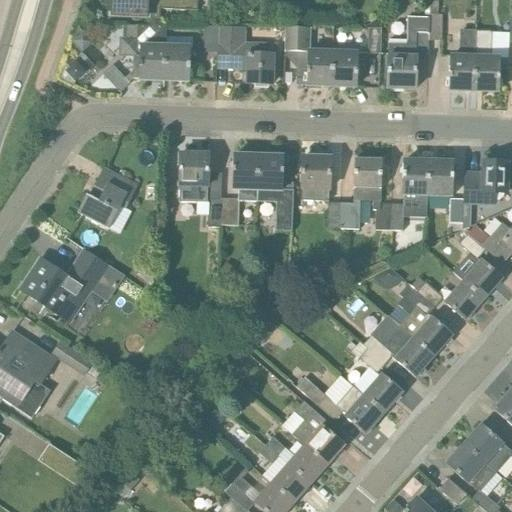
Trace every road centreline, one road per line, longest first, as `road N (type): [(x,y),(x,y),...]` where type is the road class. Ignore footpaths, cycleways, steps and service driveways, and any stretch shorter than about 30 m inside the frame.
road 1 (residential): [(511,129),(83,120)]
road 2 (residential): [(352,511),(511,330)]
road 3 (residential): [(0,232),(68,129),(83,120)]
road 4 (secondary): [(0,130),(46,0)]
